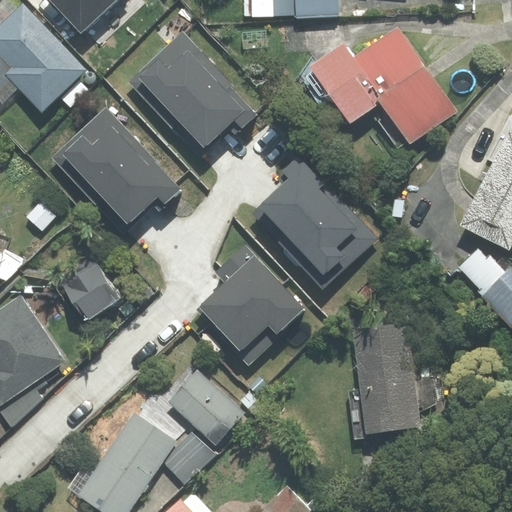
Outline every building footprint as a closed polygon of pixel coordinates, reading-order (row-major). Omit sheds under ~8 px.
[(85,69),(22,2),(19,5),(14,0),(2,0),(0,2),(0,51),(15,68),(9,74),(20,86),(42,109),(85,69)] [(51,0),(81,32),(115,0),(51,0)] [(293,0),(252,0),(253,16),(294,15),(293,0)] [(297,0),(298,17),(339,15),(338,0),(297,0)] [(456,111),(397,28),(355,58),(344,43),(312,66),(351,122),(381,100),(411,142),(456,111)] [(257,115),(183,33),(128,81),(173,130),(181,123),(203,147),(234,119),(242,128),(257,115)] [(15,68),(0,51),(0,99),(3,102),(20,86),(9,74),(15,68)] [(179,189),(106,109),(52,158),(95,205),(103,198),(127,224),(158,196),(164,202),(179,189)] [(510,248),(511,243),(511,117),(509,116),(488,159),(493,162),(461,224),(510,248)] [(377,238),(301,156),(278,177),(284,184),(252,213),(323,288),(377,238)] [(40,202),(27,216),(43,231),(56,216),(40,202)] [(307,309),(246,246),(218,272),(227,282),(198,310),(250,364),(307,309)] [(511,266),(503,257),(497,263),(481,246),(459,266),(481,289),(478,292),(511,327),(511,266)] [(0,250),(0,276),(7,279),(25,259),(0,250)] [(97,264),(63,286),(86,320),(119,299),(97,264)] [(0,402),(1,404),(43,376),(64,361),(21,296),(0,310),(0,402)] [(409,324),(353,330),(360,389),(349,391),(354,439),(367,437),(367,433),(421,427),(409,324)] [(198,370),(169,402),(216,444),(245,412),(198,370)] [(47,383),(43,376),(1,404),(0,404),(0,408),(12,426),(41,397),(36,391),(47,383)] [(176,441),(134,413),(94,473),(84,466),(69,488),(105,511),(127,511),(162,462),(167,455),(176,441)] [(162,462),(184,485),(215,454),(191,431),(167,455),(162,462)] [(261,511),(307,511),(309,510),(287,487),(261,511)] [(208,511),(193,495),(183,504),(179,500),(167,511),(208,511)]
